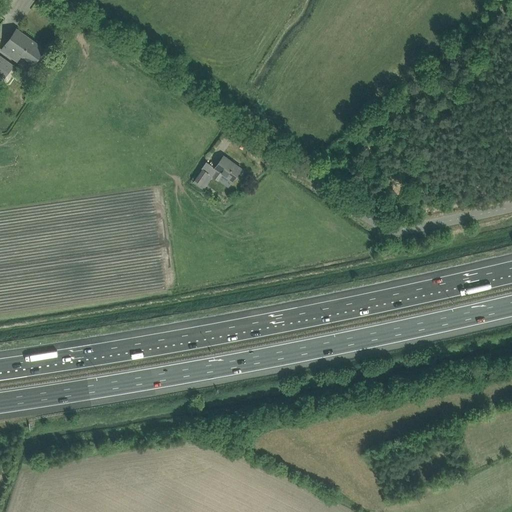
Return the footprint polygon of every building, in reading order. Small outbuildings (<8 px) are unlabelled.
[(45,49),(17,29),(2,50),(17,61),(22,54),(35,63),(45,49)] [(0,54),(0,75),(1,74),(5,77),(14,65),(0,54)] [(219,169),(214,176),(219,180),(228,186),(233,179),(241,168),(235,163),(234,164),(230,161),(230,160),(224,155),(216,167),(219,169)] [(203,168),(194,180),(204,188),(213,176),(203,168)] [(264,360),(288,354),(286,346),(262,352),(264,360)]
